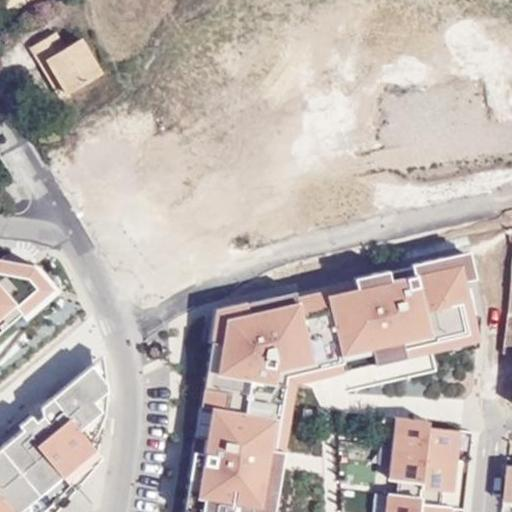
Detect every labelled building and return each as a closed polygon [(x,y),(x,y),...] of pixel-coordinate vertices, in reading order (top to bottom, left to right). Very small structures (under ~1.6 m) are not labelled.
[(0,10),(16,0),(6,0),(0,4),(0,10)] [(53,32),(30,47),(39,62),(44,59),(65,93),(100,72),(79,37),(63,47),(53,32)] [(39,62),(60,96),(65,93),(44,59),(39,62)] [(0,246),(0,319),(16,306),(25,318),(61,288),(34,255),(0,246)] [(204,367),(293,380),(478,340),(464,251),(211,306),(204,367)] [(0,439),(0,511),(19,511),(92,452),(78,428),(99,411),(91,400),(108,389),(90,365),(0,439)] [(204,367),(181,511),(273,511),(293,380),(204,367)] [(427,414),(390,410),(383,472),(419,477),(427,414)] [(427,414),(419,477),(452,480),(461,419),(427,414)] [(415,511),(418,491),(384,486),(380,511),(415,511)] [(418,491),(415,511),(451,511),(454,497),(418,491)]
